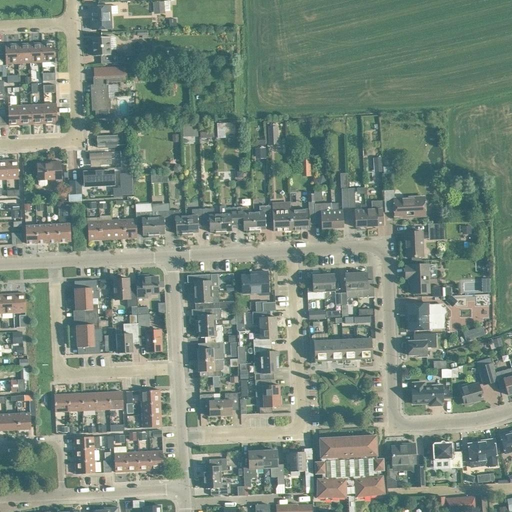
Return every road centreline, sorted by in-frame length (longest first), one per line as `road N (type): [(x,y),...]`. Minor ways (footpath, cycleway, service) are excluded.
road 1 (residential): [(292,250),(370,245),(384,253),(399,423),(473,422),(511,412)]
road 2 (residential): [(181,437),(296,427),(292,250)]
road 3 (residential): [(178,369),(59,374),(53,262)]
road 4 (residential): [(0,145),(76,142),(72,23)]
road 5 (residential): [(184,502),(311,497)]
road 6 (residential): [(389,492),(511,487)]
road 7 (residential): [(183,489),(62,494)]
road 8 (residential): [(172,256),(292,250)]
